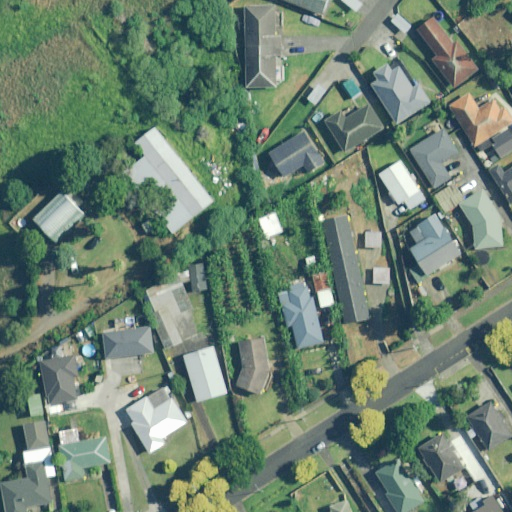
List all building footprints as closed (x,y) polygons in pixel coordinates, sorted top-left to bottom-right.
[(282,0),(323,14),(327,0),(282,0)] [(358,0),(344,0),(357,12),(364,5),(358,0)] [(283,65),(275,65),(275,55),(281,55),(281,33),(275,33),(274,6),(245,6),(246,83),(275,83),(275,80),(283,80),(283,65)] [(400,12),(391,21),(405,34),(413,25),(400,12)] [(433,16),(418,27),(438,53),(432,58),(453,84),(478,65),(459,41),(455,44),(433,16)] [(394,50),(380,38),(374,45),(387,57),(394,50)] [(389,63),(374,72),(379,80),(372,84),(397,123),(431,102),(419,82),(412,87),(399,67),(393,71),(389,63)] [(349,73),(341,79),(353,97),(362,91),(349,73)] [(314,105),(327,91),(318,83),(306,97),(314,105)] [(493,144),(489,138),(511,123),(511,118),(506,108),(501,111),(493,98),(478,107),(470,94),(451,106),(476,146),(477,145),(482,151),(493,144)] [(343,109),(325,119),(343,152),(385,129),(370,103),(347,116),(343,109)] [(124,170),(173,233),(215,200),(157,126),(137,142),(146,153),(124,170)] [(459,151),(443,126),(409,148),(434,187),(452,176),(442,161),(459,151)] [(327,161),(305,128),(269,153),(285,177),(306,163),(311,172),(327,161)] [(493,145),(501,159),(511,152),(511,131),(510,128),(494,138),(496,143),(493,145)] [(410,210),(426,200),(403,160),(379,173),(396,203),(403,199),(410,210)] [(511,168),(508,172),(500,160),(489,168),(511,201),(511,168)] [(465,199),(454,182),(435,195),(446,212),(465,199)] [(475,246),(503,245),(501,213),(486,187),(460,203),(474,227),(475,246)] [(42,195),(31,206),(39,214),(35,218),(58,242),(87,214),(63,190),(50,203),(42,195)] [(346,213),(322,218),(346,324),(371,319),(346,213)] [(461,254),(437,213),(417,226),(424,239),(409,248),(425,275),(461,254)] [(383,230),(365,230),(365,247),(383,247),(383,230)] [(203,264),(190,266),(194,292),(207,290),(203,264)] [(186,269),(140,289),(165,347),(203,331),(183,284),(191,280),(186,269)] [(298,348),(324,342),(310,285),(279,292),(287,326),(292,325),(298,348)] [(150,327),(104,332),(107,358),(153,353),(150,327)] [(237,386),(262,393),(269,365),(265,337),(239,340),(243,365),(237,386)] [(216,345),(183,355),(197,401),(230,391),(216,345)] [(79,374),(76,355),(42,361),(49,403),(78,398),(74,375),(79,374)] [(165,386),(128,409),(136,421),(132,423),(151,452),(166,443),(163,438),(187,423),(165,386)] [(41,394),(28,397),(32,416),(45,413),(41,394)] [(493,403),(468,417),(487,450),(511,436),(493,403)] [(29,511),(28,506),(53,502),(49,475),(55,474),(47,422),(25,426),(29,450),(24,450),(29,477),(2,482),(7,511),(29,511)] [(120,432),(61,445),(66,481),(86,478),(85,468),(112,464),(120,432)] [(444,434),(419,447),(439,483),(463,470),(444,434)] [(386,494),(398,511),(409,511),(429,500),(400,456),(375,472),(389,492),(386,494)] [(486,467),(472,474),(482,491),(495,484),(486,467)] [(352,511),(349,500),(330,506),(332,511),(330,511),(352,511)]
